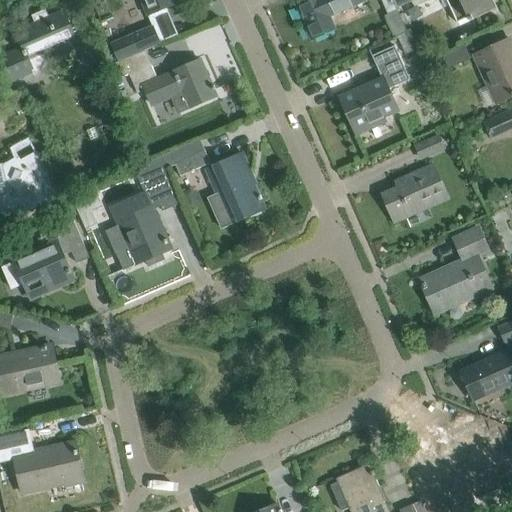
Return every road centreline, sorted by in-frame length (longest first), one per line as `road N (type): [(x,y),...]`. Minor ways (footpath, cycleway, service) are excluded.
road 1 (residential): [(337,238),(390,376),(377,396),(183,482),(162,485),(139,470),(113,352),(130,329)]
road 2 (residential): [(337,238),(231,0)]
road 3 (residential): [(130,329),(337,238)]
